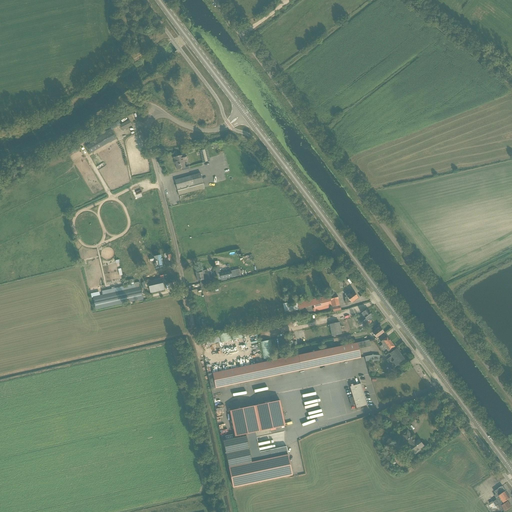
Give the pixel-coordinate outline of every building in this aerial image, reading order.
[(120,125),(123,130),(131,126),(129,121),(120,125)] [(86,146),(90,154),(116,138),(112,131),(86,146)] [(210,161),(207,149),(200,151),(203,163),(210,161)] [(182,156),(174,158),(177,170),(182,169),(183,171),(189,169),(188,167),(185,168),(183,161),(187,160),(186,157),(185,155),(182,156)] [(179,179),(174,180),(177,191),(178,195),(204,188),(203,185),(200,173),(191,176),(179,179)] [(156,266),(158,266),(163,265),(161,258),(154,259),(154,257),(150,258),(150,262),(155,261),(156,266)] [(201,273),(196,274),(197,281),(199,281),(201,288),(210,286),(209,282),(207,270),(201,271),(201,272),(201,273)] [(161,279),(147,282),(150,294),(164,291),(164,290),(162,279),(161,279)] [(143,299),(140,288),(96,298),(95,298),(93,298),(96,310),(143,299)] [(348,291),(345,294),(347,297),(345,297),(346,301),(347,303),(351,303),(354,301),(358,298),(354,292),(351,295),(348,291)] [(330,297),(331,301),(332,307),(340,306),(338,299),(337,295),(330,297)] [(312,301),(298,305),(299,309),(313,306),(315,310),(331,306),(329,297),(312,301)] [(366,310),(362,313),(360,314),(365,320),(363,322),(364,324),(372,319),(370,316),(371,315),(369,312),(368,313),(366,310)] [(341,334),(339,323),(328,325),(331,336),(341,334)] [(380,327),(376,330),(369,334),(371,337),(374,335),(376,338),(384,332),(380,327)] [(220,334),(221,341),(240,338),(238,331),(220,334)] [(378,345),(377,345),(378,347),(379,348),(380,350),(391,342),(390,341),(390,340),(387,337),(383,340),(380,342),(382,344),(380,346),(378,345)] [(274,356),(271,340),(261,341),(264,358),(274,356)] [(391,342),(380,350),(382,352),(386,349),(388,352),(392,349),(394,347),(391,342)] [(213,373),(208,374),(211,389),(216,388),(361,359),(357,343),(213,373)] [(392,370),(395,367),(398,365),(398,364),(400,362),(404,359),(401,356),(396,350),(394,351),(393,351),(390,354),(391,356),(386,360),(389,364),(388,364),(389,367),(390,368),(392,370)] [(351,406),(355,405),(356,409),(367,405),(361,383),(349,387),(352,397),(349,398),(351,406)] [(235,438),(223,441),(233,487),(292,475),(286,447),(259,452),(255,432),(285,426),(280,401),(230,411),(235,437),(245,434),(246,436),(235,438)] [(402,435),(405,439),(409,444),(408,445),(409,447),(415,454),(421,450),(420,449),(424,446),(419,440),(416,442),(408,431),(402,435)] [(494,495),(497,499),(506,492),(502,486),(497,490),(494,492),(496,494),(494,495)] [(497,499),(493,502),(496,506),(497,505),(502,511),(504,509),(505,511),(511,507),(507,502),(504,504),(504,503),(510,498),(506,492),(497,499)]
